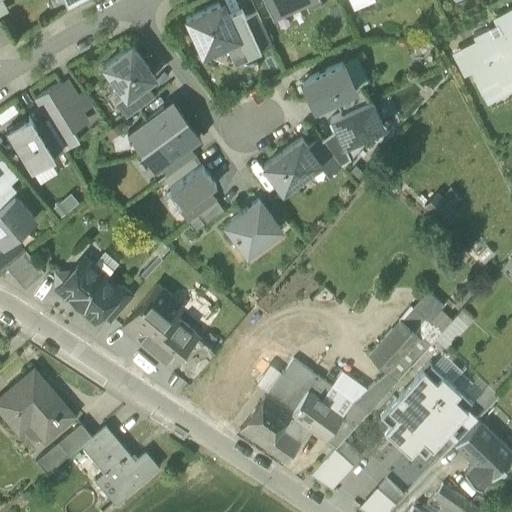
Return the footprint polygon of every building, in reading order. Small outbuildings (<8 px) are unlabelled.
[(264,0),(273,17),(309,0),(264,0)] [(222,1),(218,3),(224,15),(228,13),(222,1)] [(226,44),(235,62),(248,56),(248,55),(240,38),(233,23),(233,22),(228,24),(224,15),(218,3),(186,18),(203,55),(226,44)] [(228,13),(224,15),(228,24),(233,22),(233,23),(245,17),(241,8),(228,13)] [(511,9),(511,8),(493,18),(501,33),(493,37),(488,29),(473,37),(478,45),(461,54),(483,96),(511,80),(511,73),(511,72),(511,71),(511,9)] [(256,12),(245,17),(261,49),(271,44),(256,12)] [(240,38),(248,55),(261,49),(245,17),(233,23),(240,38)] [(124,95),(126,98),(146,84),(155,77),(132,44),(103,66),(124,95)] [(355,88),(361,85),(370,81),(358,54),(343,61),(355,88)] [(302,80),(314,107),(334,98),(338,96),(355,88),(343,61),(302,80)] [(61,82),(71,99),(75,96),(78,95),(67,78),(61,82)] [(65,148),(65,149),(79,140),(73,131),(71,127),(83,119),(71,99),(61,82),(60,82),(34,98),(46,118),(60,140),(65,148)] [(114,102),(126,117),(154,96),(146,84),(126,98),(124,95),(114,102)] [(355,88),(338,96),(345,111),(371,99),(361,85),(355,88)] [(75,96),(85,106),(92,101),(84,91),(78,95),(75,96)] [(71,127),(73,131),(89,121),(83,110),(94,104),(92,101),(85,106),(75,96),(71,99),(83,119),(71,127)] [(334,98),(341,113),(345,111),(338,96),(334,98)] [(172,99),(162,107),(170,116),(179,109),(172,99)] [(330,118),(336,130),(343,146),(355,141),(361,146),(371,134),(384,128),(381,122),(371,99),(345,111),(341,113),(330,118)] [(186,118),(179,109),(170,116),(162,107),(127,133),(141,151),(186,118)] [(6,129),(31,170),(50,158),(53,156),(48,148),(35,125),(28,115),(6,129)] [(35,125),(48,148),(60,140),(46,118),(35,125)] [(186,118),(141,151),(155,170),(160,166),(182,149),(189,145),(200,136),(186,118)] [(343,146),(336,130),(322,140),(341,166),(348,161),(361,146),(355,141),(343,146)] [(263,165),(282,191),(319,164),(321,163),(308,145),(302,137),(263,165)] [(319,164),(328,176),(341,166),(322,140),(319,137),(308,145),(321,163),(319,164)] [(48,148),(53,156),(65,148),(60,140),(48,148)] [(189,145),(182,149),(190,159),(192,157),(196,155),(189,145)] [(167,176),(190,159),(182,149),(160,166),(167,176)] [(190,159),(167,176),(164,178),(168,185),(197,164),(192,157),(190,159)] [(0,174),(8,184),(0,191),(0,192),(7,200),(14,194),(17,192),(10,183),(18,177),(1,158),(0,158),(0,174)] [(59,174),(50,158),(31,170),(41,185),(59,174)] [(184,208),(209,190),(216,185),(202,166),(170,189),(184,208)] [(0,191),(8,184),(0,174),(0,191)] [(449,187),(442,195),(454,206),(462,197),(449,187)] [(172,217),(180,211),(184,208),(170,189),(158,198),(172,217)] [(180,211),(188,222),(217,200),(209,190),(184,208),(180,211)] [(426,204),(447,222),(458,210),(454,206),(442,195),(437,191),(426,204)] [(70,192),(51,209),(59,218),(78,202),(70,192)] [(14,194),(7,200),(0,206),(0,239),(4,244),(14,236),(35,218),(14,194)] [(226,224),(247,252),(280,228),(259,199),(226,224)] [(224,210),(217,200),(188,222),(195,231),(224,210)] [(0,258),(0,254),(17,240),(14,236),(4,244),(0,247),(0,269),(1,270),(6,266),(0,258)] [(0,254),(0,258),(6,266),(25,249),(17,240),(0,254)] [(44,271),(25,249),(6,266),(25,288),(44,271)] [(92,264),(108,277),(120,262),(105,249),(92,264)] [(58,288),(94,319),(100,312),(121,288),(119,287),(108,277),(92,264),(84,257),(71,272),(57,273),(58,288)] [(137,337),(171,365),(196,334),(172,314),(170,316),(163,310),(164,308),(173,297),(155,283),(123,321),(121,324),(123,326),(126,323),(139,335),(137,337)] [(100,312),(110,320),(133,293),(122,284),(119,287),(121,288),(100,312)] [(419,336),(387,371),(396,379),(452,318),(422,291),(399,317),(400,318),(419,336)] [(170,316),(172,314),(164,308),(163,310),(170,316)] [(368,354),(387,371),(419,336),(400,318),(368,354)] [(123,326),(137,337),(139,335),(126,323),(123,326)] [(171,365),(189,381),(216,350),(196,334),(171,365)] [(250,361),(262,371),(268,363),(253,351),(247,358),(250,361)] [(443,352),(431,365),(451,382),(462,369),(443,352)] [(267,389),(283,400),(295,382),(306,390),(341,414),(352,399),(330,384),(293,357),(283,371),(282,370),(281,372),(280,371),(280,372),(267,389)] [(268,363),(262,371),(250,361),(238,377),(234,381),(247,392),(256,381),(267,389),(280,372),(268,363)] [(428,362),(380,415),(388,423),(402,435),(451,382),(431,365),(428,362)] [(30,422),(45,439),(74,414),(34,368),(0,396),(0,410),(10,422),(10,421),(21,412),(30,422)] [(366,388),(367,387),(341,368),(330,384),(352,399),(353,399),(366,388)] [(366,388),(371,394),(360,405),(368,410),(377,400),(396,379),(387,371),(367,387),(366,388)] [(283,400),(293,407),(306,390),(295,382),(283,400)] [(451,382),(402,435),(415,447),(424,456),(445,433),(468,409),(473,403),(451,382)] [(353,399),(360,405),(371,394),(366,388),(353,399)] [(240,429),(266,447),(282,425),(291,412),(294,408),(293,407),(283,400),(267,389),(267,390),(240,429)] [(341,414),(306,390),(293,407),(294,408),(291,412),(311,427),(325,437),(342,415),(341,414)] [(325,437),(335,446),(368,410),(360,405),(353,399),(352,399),(341,414),(342,415),(325,437)] [(455,441),(477,417),(468,409),(445,433),(455,441)] [(291,412),(282,425),(302,439),(311,427),(291,412)] [(454,442),(474,462),(464,472),(480,487),(490,477),(511,454),(511,450),(477,417),(455,441),(454,442)] [(101,426),(91,434),(80,422),(35,460),(46,472),(80,444),(88,453),(109,435),(101,426)] [(402,435),(388,423),(383,429),(409,453),(415,447),(402,435)] [(286,461),(302,439),(282,425),(266,447),(286,461)] [(95,479),(115,503),(159,466),(145,449),(135,458),(112,432),(109,435),(88,453),(104,471),(95,479)] [(361,455),(343,439),(335,448),(353,464),(361,455)] [(351,463),(334,447),(310,473),(330,486),(351,463)] [(403,480),(419,469),(411,456),(394,467),(403,480)] [(404,494),(386,478),(378,487),(396,503),(404,494)] [(457,511),(484,511),(466,499),(442,483),(433,495),(444,503),(457,511)] [(368,511),(387,511),(396,503),(378,488),(361,507),(368,511)] [(496,511),(510,511),(511,509),(511,496),(508,494),(496,511)] [(437,511),(444,503),(433,495),(418,510),(421,511),(437,511)] [(437,511),(456,511),(457,511),(444,503),(437,511)]
